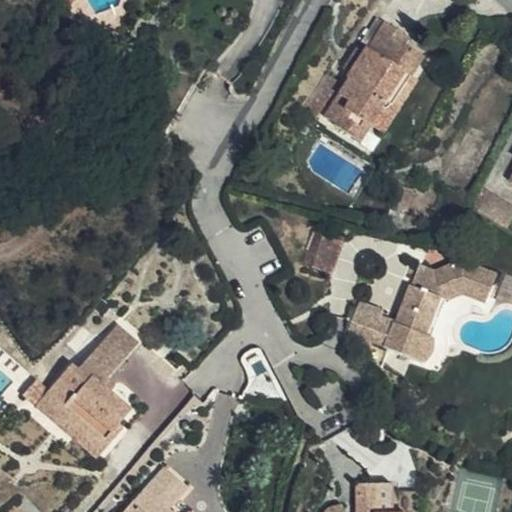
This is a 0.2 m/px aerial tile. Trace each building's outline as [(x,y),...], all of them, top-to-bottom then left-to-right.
[(396,103),(419,69),(430,53),(410,41),(414,35),(394,21),(373,50),(371,49),(355,73),(357,76),(332,113),(342,119),(341,122),(364,137),(378,116),(390,98),(396,103)] [(428,75),(419,69),(396,103),(390,98),(378,116),(394,127),(428,75)] [(324,109),(338,86),(325,77),(310,100),(324,109)] [(166,115),(182,134),(202,100),(187,81),(166,115)] [(411,206),(416,189),(404,184),(398,201),(411,206)] [(511,214),(511,206),(486,192),(479,204),(508,221),(511,214)] [(331,273),(343,241),(312,230),(300,262),(331,273)] [(469,260),(469,263),(465,275),(473,288),(494,295),(502,272),(469,260)] [(465,275),(469,263),(444,271),(426,264),(407,323),(402,321),(393,349),(424,360),(431,356),(438,350),(440,342),(439,338),(435,331),(447,297),(473,288),(465,275)] [(393,349),(402,321),(363,308),(354,337),(393,349)] [(141,341),(122,323),(111,333),(133,353),(141,341)] [(111,378),(133,353),(111,333),(79,369),(72,363),(49,388),(46,392),(109,446),(127,425),(121,420),(134,405),(113,386),(108,381),(111,378)] [(38,378),(26,391),(38,401),(46,392),(49,388),(38,378)] [(116,383),(111,378),(108,381),(113,386),(116,383)] [(35,404),(69,434),(72,430),(101,455),(109,446),(46,392),(38,401),(35,404)] [(165,454),(131,491),(152,510),(150,511),(181,511),(180,511),(167,499),(187,475),(165,454)] [(387,511),(386,490),(367,490),(367,511),(387,511)] [(131,491),(127,495),(133,500),(122,511),(150,511),(152,510),(131,491)] [(122,511),(133,500),(127,495),(112,511),(122,511)] [(196,511),(188,503),(180,511),(181,511),(196,511)]
